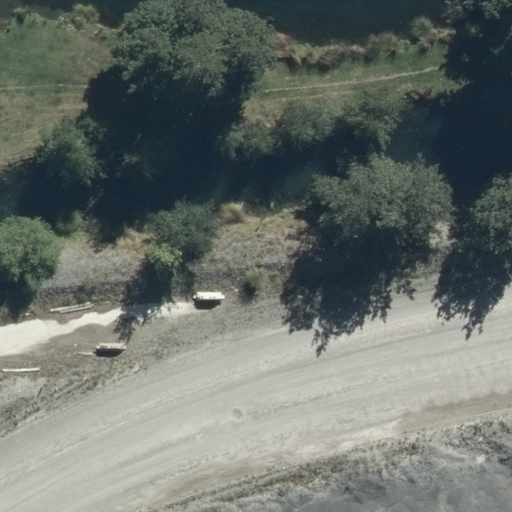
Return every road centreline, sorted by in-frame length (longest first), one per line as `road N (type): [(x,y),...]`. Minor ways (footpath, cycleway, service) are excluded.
road 1 (track): [(511,319),(0,399)]
road 2 (track): [(233,363),(0,506)]
